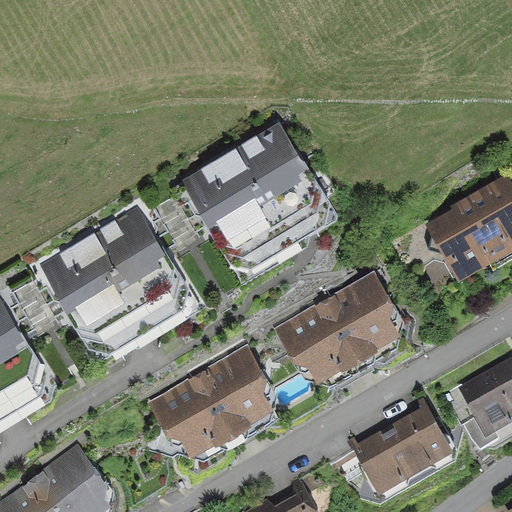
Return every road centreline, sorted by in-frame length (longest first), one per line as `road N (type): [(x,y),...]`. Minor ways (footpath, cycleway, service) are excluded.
road 1 (residential): [(511,320),(175,511)]
road 2 (residential): [(0,464),(34,431),(164,357)]
